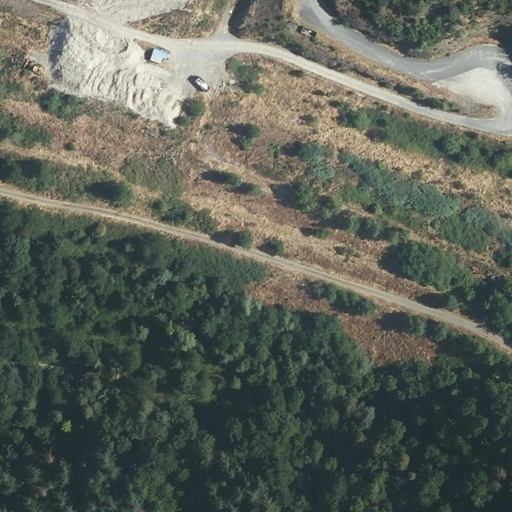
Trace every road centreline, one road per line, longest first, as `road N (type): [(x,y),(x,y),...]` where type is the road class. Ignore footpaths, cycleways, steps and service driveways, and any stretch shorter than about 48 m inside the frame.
road 1 (track): [(511,343),(281,260),(0,188)]
road 2 (track): [(242,45),(391,98),(511,129)]
